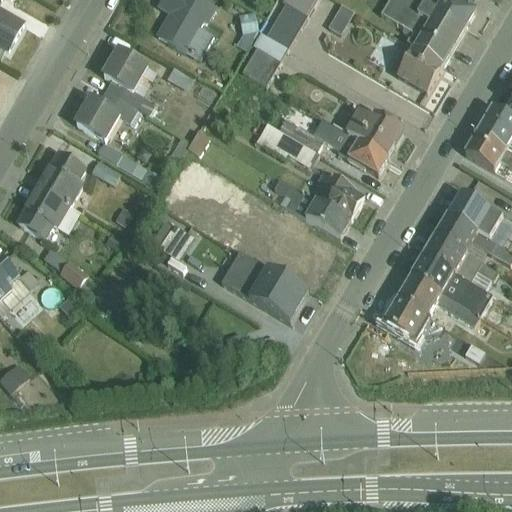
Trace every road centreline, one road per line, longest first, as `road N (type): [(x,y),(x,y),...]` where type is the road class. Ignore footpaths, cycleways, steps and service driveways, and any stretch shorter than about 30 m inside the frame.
road 1 (residential): [(511,33),(273,447)]
road 2 (primary): [(273,447),(0,475)]
road 3 (primary): [(239,497),(511,495)]
road 4 (primary): [(511,441),(273,447)]
road 5 (residential): [(88,0),(0,149)]
road 6 (primary): [(105,511),(239,497)]
